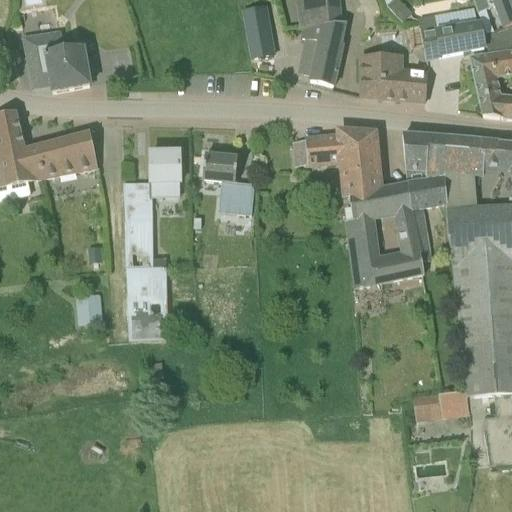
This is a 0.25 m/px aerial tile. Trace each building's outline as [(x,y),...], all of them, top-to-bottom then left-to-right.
[(298,0),(303,32),(305,32),(340,29),(337,0),(298,0)] [(472,0),(478,17),(483,15),(494,11),(503,32),(511,29),(511,0),(496,0),(493,1),(492,0),(472,0)] [(396,2),(385,12),(401,29),(412,19),(396,2)] [(259,10),(242,13),(251,63),(275,58),(271,34),(264,35),(259,10)] [(418,20),(421,37),(451,31),(450,23),(436,26),(434,17),(418,20)] [(451,31),(421,37),(427,65),(485,54),(480,25),(451,31)] [(343,28),(340,29),(305,32),(303,42),(319,46),(310,84),(333,90),(343,28)] [(487,58),(511,54),(511,29),(503,32),(483,39),(487,58)] [(63,52),(60,36),(24,43),(33,91),(51,88),(53,96),(90,89),(82,49),(63,52)] [(511,122),(511,97),(501,97),(498,80),(506,78),(511,76),(511,54),(487,58),(469,62),(483,120),(511,122)] [(425,105),(427,77),(417,76),(403,74),(402,60),(362,64),(363,100),(425,105)] [(0,191),(5,190),(65,179),(57,145),(25,153),(16,116),(0,118),(0,191)] [(351,203),(382,194),(374,137),(338,134),(339,140),(305,143),(306,146),(308,167),(308,168),(341,165),(345,201),(351,200),(351,203)] [(90,138),(57,145),(65,179),(97,173),(90,138)] [(445,143),(445,142),(402,139),(407,188),(412,214),(421,213),(446,212),(444,179),(445,143)] [(445,143),(444,179),(483,178),(482,169),(479,144),(474,144),(445,142),(445,143)] [(511,147),(479,144),(480,147),(482,169),(483,176),(509,177),(511,200),(511,147)] [(308,167),(306,146),(291,147),(293,168),(308,167)] [(180,199),(179,155),(150,156),(151,193),(151,199),(180,199)] [(251,218),(253,194),(235,192),(237,161),(205,158),(202,182),(224,184),(221,213),(220,227),(229,228),(230,220),(240,221),(240,217),(251,218)] [(154,271),(151,199),(151,193),(134,194),(134,187),(123,187),(128,345),(168,344),(166,270),(154,271)] [(421,267),(412,215),(412,214),(407,188),(394,190),(399,232),(397,233),(401,258),(377,261),(371,218),(384,216),(382,194),(351,203),(353,222),(347,223),(354,294),(380,291),(403,283),(423,280),(421,267)] [(0,194),(0,206),(30,204),(29,193),(0,194)] [(511,209),(453,213),(464,394),(464,396),(465,400),(466,400),(511,396),(511,209)] [(421,213),(412,214),(415,232),(416,239),(425,237),(421,213)] [(201,221),(193,221),(193,233),(201,233),(201,221)] [(89,265),(102,264),(101,253),(89,254),(89,265)] [(81,330),(105,328),(104,298),(79,299),(81,330)] [(412,401),(412,400),(417,424),(469,419),(466,400),(465,400),(464,396),(464,394),(412,401)]
